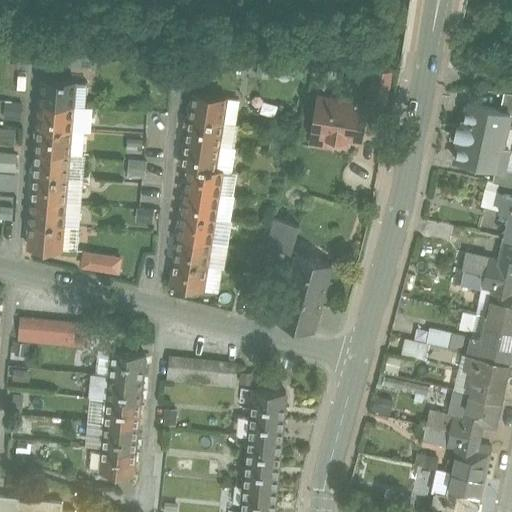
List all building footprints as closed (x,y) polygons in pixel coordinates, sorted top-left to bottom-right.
[(95,65),(95,50),(70,49),(70,65),(95,65)] [(247,54),(213,52),(212,66),(246,69),(247,54)] [(392,71),(378,68),(373,100),(387,102),(392,71)] [(76,79),(45,77),(43,103),(73,105),(76,79)] [(228,96),(196,91),(192,115),(224,120),(228,96)] [(511,91),(505,91),(501,109),(511,111),(511,113),(511,112),(511,91)] [(368,103),(321,95),(315,129),(331,132),(330,135),(346,137),(347,134),(363,137),(368,103)] [(501,109),(469,102),(464,122),(459,121),(455,137),(461,138),(457,158),(497,167),(505,169),(505,168),(511,136),(511,125),(508,125),(511,113),(511,111),(501,109)] [(73,105),(43,103),(41,127),(72,129),(73,105)] [(224,120),(192,115),(188,139),(220,144),(224,120)] [(72,129),(41,127),(39,150),(70,153),(72,129)] [(220,144),(188,139),(185,163),(192,164),(216,168),(220,144)] [(70,153),(39,150),(37,174),(68,177),(70,153)] [(216,168),(192,164),(188,187),(220,192),(224,169),(216,168)] [(511,169),(505,168),(505,169),(497,167),(494,180),(511,184),(511,169)] [(68,177),(37,174),(35,198),(66,201),(68,177)] [(220,192),(188,187),(185,211),(216,216),(220,192)] [(511,194),(505,193),(501,209),(511,211),(511,212),(507,236),(511,236),(511,194)] [(66,201),(35,198),(33,222),(64,224),(66,201)] [(216,216),(185,211),(181,235),(212,240),(216,216)] [(301,223),(276,216),(268,244),(293,251),(301,223)] [(64,224),(33,222),(31,247),(62,249),(63,248),(63,247),(64,224)] [(212,240),(181,235),(177,258),(209,263),(212,240)] [(511,236),(507,236),(501,259),(491,257),(487,272),(511,277),(511,236)] [(122,257),(86,251),(84,265),(120,270),(122,257)] [(491,257),(467,252),(464,267),(467,268),(467,267),(487,272),(491,257)] [(299,253),(280,320),(315,329),(334,262),(299,253)] [(209,263),(177,258),(173,283),(205,288),(209,263)] [(487,272),(467,267),(467,268),(464,283),(484,287),(487,272)] [(260,273),(246,269),(241,291),(254,294),(260,273)] [(511,277),(487,272),(484,287),(494,290),(489,314),(511,318),(511,277)] [(489,314),(478,311),(473,335),(484,338),(489,314)] [(511,318),(489,314),(484,338),(473,335),(473,336),(470,350),(511,360),(511,318)] [(90,323),(22,316),(20,340),(88,346),(90,323)] [(473,336),(431,326),(428,341),(432,342),(470,350),(473,336)] [(118,334),(94,332),(93,343),(117,345),(118,334)] [(405,335),(401,350),(423,356),(427,341),(405,335)] [(470,350),(432,342),(428,357),(466,365),(470,350)] [(147,352),(115,349),(112,374),(144,377),(147,352)] [(511,360),(470,350),(466,365),(477,368),(472,392),(503,399),(511,361),(511,360)] [(240,362),(171,355),(169,378),(238,385),(240,362)] [(401,359),(388,355),(384,369),(398,372),(401,359)] [(144,377),(112,374),(110,397),(142,401),(144,377)] [(429,385),(385,375),(383,383),(427,394),(429,385)] [(288,390),(256,387),(254,412),(285,415),(288,390)] [(503,399),(472,392),(467,416),(456,413),(452,429),(482,435),(485,423),(497,425),(503,399)] [(393,400),(375,396),(372,410),(390,415),(393,400)] [(142,401),(110,397),(108,421),(139,424),(142,401)] [(427,423),(452,429),(456,413),(430,408),(427,423)] [(285,415),(254,412),(251,435),(283,439),(285,415)] [(139,424),(108,421),(105,445),(137,448),(139,424)] [(449,444),(452,429),(427,423),(424,439),(449,444)] [(482,435),(452,429),(449,444),(460,446),(455,470),(486,477),(492,451),(479,448),(482,435)] [(283,439),(251,435),(249,459),(281,462),(283,439)] [(137,448),(105,445),(103,470),(135,473),(137,448)] [(415,463),(424,465),(427,454),(417,452),(415,463)] [(439,457),(427,454),(424,465),(437,468),(439,457)] [(281,462),(249,459),(246,483),(278,486),(281,462)] [(431,491),(438,492),(445,494),(450,471),(437,468),(431,491)] [(486,477),(455,470),(449,495),(445,494),(438,492),(435,508),(452,511),(464,511),(467,501),(480,504),(486,477)] [(278,486),(246,483),(244,507),(276,510),(278,486)] [(63,501),(0,494),(0,511),(76,511),(76,510),(62,508),(63,501)]
